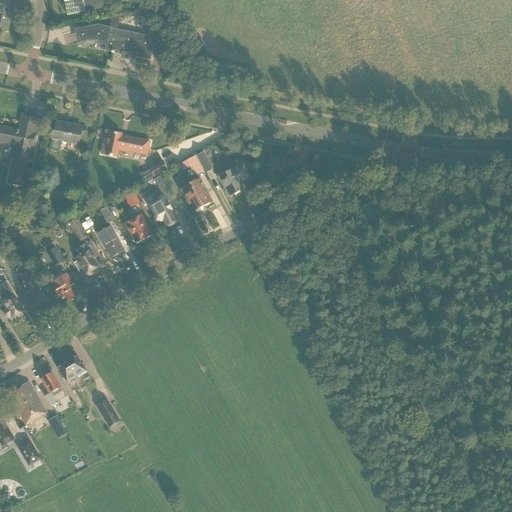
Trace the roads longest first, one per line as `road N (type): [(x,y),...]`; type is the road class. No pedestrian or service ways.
road 1 (unclassified): [(402,151),(392,185),(246,228),(0,377)]
road 2 (unclassified): [(30,74),(402,151)]
